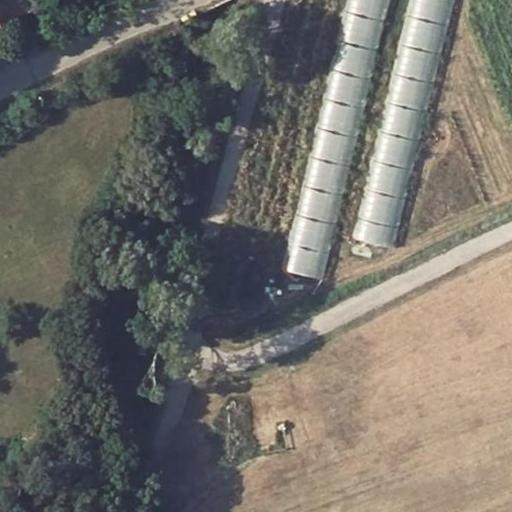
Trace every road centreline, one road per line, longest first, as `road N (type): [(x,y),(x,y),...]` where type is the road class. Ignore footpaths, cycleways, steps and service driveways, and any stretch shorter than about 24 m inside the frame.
road 1 (unclassified): [(124,511),(185,385),(194,293),(276,0)]
road 2 (unclassified): [(186,0),(0,87)]
